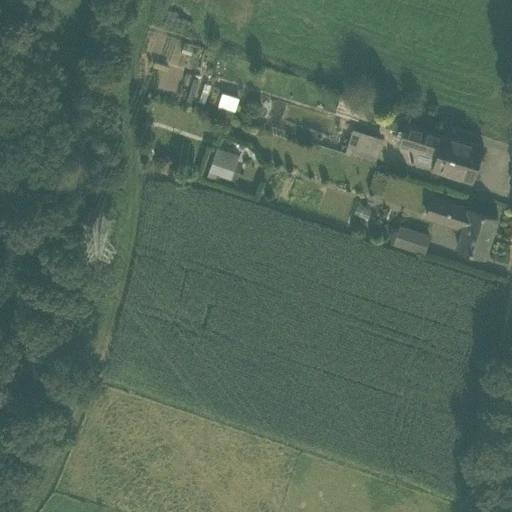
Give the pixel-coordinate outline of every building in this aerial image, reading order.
[(224,92),(221,108),(238,111),(241,95),(224,92)] [(387,131),(403,136),(406,124),(410,112),(395,107),(387,131)] [(432,167),(471,179),(476,164),(478,165),(484,147),(443,134),(443,135),(406,124),(403,136),(401,141),(437,153),(432,167)] [(351,154),(380,163),(386,144),(357,135),(351,154)] [(210,172),(236,179),(243,153),(217,146),(210,172)] [(369,190),(380,194),(387,175),(376,172),(369,190)] [(496,218),(452,204),(433,198),(427,216),(446,222),(464,228),(458,247),(484,256),(496,218)] [(395,244),(423,254),(429,236),(400,227),(395,244)]
